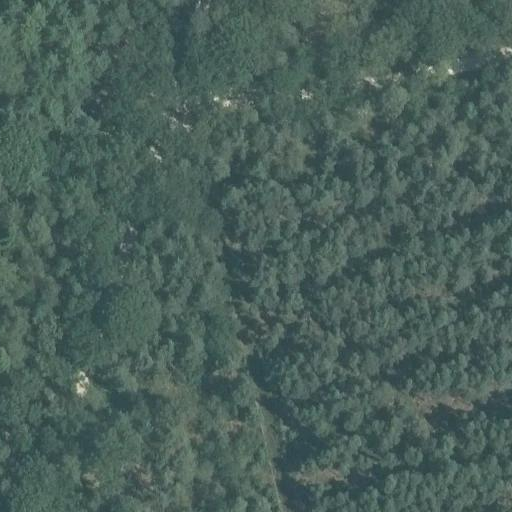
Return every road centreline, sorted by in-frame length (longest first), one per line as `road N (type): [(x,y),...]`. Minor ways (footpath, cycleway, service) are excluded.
road 1 (track): [(202,0),(38,511)]
road 2 (track): [(164,116),(511,56)]
